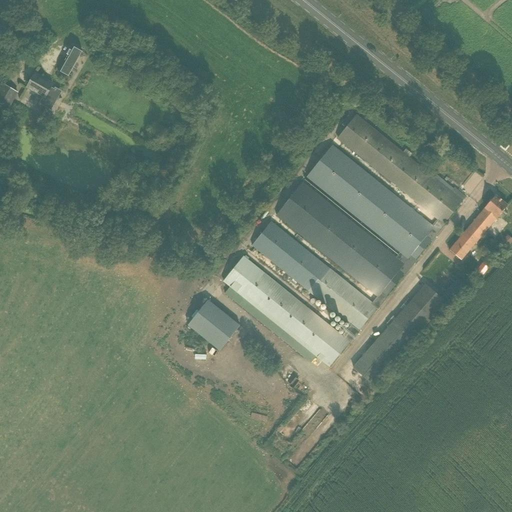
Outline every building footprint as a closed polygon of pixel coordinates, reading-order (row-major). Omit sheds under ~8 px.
[(68,77),(82,52),(71,46),(57,70),(68,77)] [(35,74),(27,88),(43,97),(39,104),(51,111),(59,97),(57,96),(59,92),(54,90),(51,88),(53,84),(35,74)] [(3,85),(0,89),(0,101),(9,107),(17,93),(3,85)] [(242,257),(223,282),(230,288),(225,294),(304,358),(311,363),(316,357),(329,368),(349,343),(351,344),(360,332),(359,331),(377,309),(378,310),(388,297),(387,296),(404,274),(406,276),(418,261),(416,260),(431,241),(433,242),(446,225),(445,223),(463,201),(356,117),(338,139),(438,221),(434,225),(432,227),(332,146),(307,177),(400,253),(396,257),(303,182),(276,216),(377,297),(372,303),(272,222),(252,247),(352,326),(343,337),(242,257)] [(507,206),(495,196),(485,208),(450,251),(462,261),(497,218),(501,214),(507,206)] [(503,238),(499,243),(504,249),(509,244),(503,238)] [(475,273),(484,278),(490,266),(481,262),(475,273)] [(456,279),(440,297),(446,303),(449,305),(465,286),(456,279)] [(426,285),(353,368),(366,379),(362,384),(372,393),(376,388),(373,386),(446,303),(440,297),(426,285)] [(188,325),(219,351),(240,326),(208,300),(188,325)] [(511,502),(503,511),(511,511),(511,437),(502,449),(489,438),(456,478),(486,503),(511,472),(511,502)]
